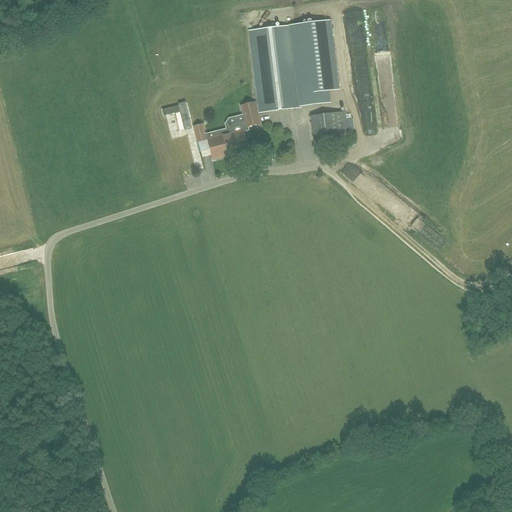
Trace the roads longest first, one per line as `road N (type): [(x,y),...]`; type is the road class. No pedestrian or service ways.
road 1 (unclassified): [(113,511),(53,328),(46,259),(53,238),(243,175),(312,167),(347,188)]
road 2 (track): [(347,188),(459,282),(482,284),(511,265)]
